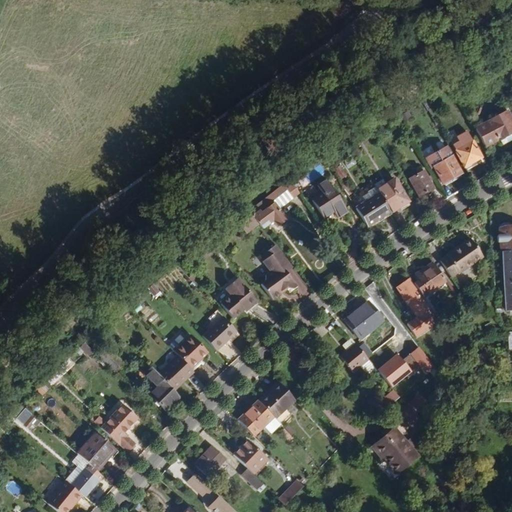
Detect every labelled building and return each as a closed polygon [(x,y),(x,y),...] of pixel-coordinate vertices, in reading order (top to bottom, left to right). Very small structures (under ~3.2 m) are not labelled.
[(511,138),(511,121),(506,111),(474,128),(484,147),(500,139),(503,144),(511,138)] [(480,157),(466,131),(456,137),(458,141),(461,148),(455,151),(463,167),(473,161),(480,157)] [(461,148),(458,141),(452,145),(455,151),(461,148)] [(461,176),(445,146),(428,155),(443,183),(444,182),(446,185),(461,176)] [(443,183),(428,155),(423,158),(429,169),(433,168),(442,184),(443,183)] [(465,170),(475,165),(473,161),(463,167),(465,170)] [(346,176),(340,166),(334,169),(341,180),(346,176)] [(433,189),(423,171),(408,178),(418,197),(433,189)] [(298,194),(309,186),(301,175),(291,183),(298,194)] [(347,213),(325,179),(316,185),(321,194),(310,201),(322,220),(334,212),(338,219),(347,213)] [(408,202),(394,179),(376,190),(378,194),(390,212),(391,213),(408,202)] [(286,219),(273,201),(286,191),(293,198),(298,194),(291,183),(289,180),(248,210),(258,224),(263,229),(272,221),(277,227),(286,219)] [(378,194),(376,190),(375,188),(368,193),(371,198),(378,194)] [(279,209),(293,198),(286,191),(273,201),(279,209)] [(390,212),(378,194),(371,198),(355,208),(366,227),(390,212)] [(258,224),(248,210),(241,216),(245,221),(240,226),(246,233),(258,224)] [(511,227),(511,228),(511,223),(508,222),(503,222),(500,224),(501,234),(497,235),(498,241),(501,241),(502,253),(511,251),(511,227)] [(347,249),(338,237),(332,242),(340,254),(347,249)] [(458,274),(482,258),(469,238),(445,255),(446,257),(439,261),(450,278),(457,273),(458,274)] [(296,286),(285,272),(280,265),(286,260),(274,245),(263,253),(266,258),(261,262),(266,268),(269,268),(268,273),(266,274),(280,291),(285,287),(286,289),(288,292),(296,286)] [(511,251),(502,253),(501,253),(504,311),(511,310),(511,251)] [(291,267),(286,260),(280,265),(285,272),(291,267)] [(445,282),(431,263),(414,275),(417,280),(412,283),(422,297),(445,282)] [(280,291),(266,274),(264,275),(264,281),(260,284),(272,299),(281,292),(280,291)] [(255,302),(255,299),(236,277),(224,288),(230,294),(219,304),(232,318),(243,310),(242,308),(245,305),(250,306),(255,302)] [(433,325),(425,312),(430,308),(422,297),(412,283),(409,279),(395,288),(401,297),(403,296),(409,305),(408,306),(416,317),(407,323),(417,336),(433,325)] [(382,321),(367,302),(344,320),(358,339),(382,321)] [(233,334),(219,319),(222,316),(219,312),(209,321),(212,325),(201,335),(215,351),(224,343),(227,346),(239,335),(236,332),(233,334)] [(110,328),(117,321),(112,316),(105,323),(110,328)] [(236,332),(222,316),(219,319),(233,334),(236,332)] [(417,336),(407,323),(406,324),(415,337),(417,336)] [(173,351),(186,337),(180,332),(167,345),(173,351)] [(189,368),(207,352),(189,334),(173,351),(176,355),(189,368)] [(368,360),(350,339),(341,346),(345,351),(339,356),(352,373),(368,360)] [(93,352),(83,343),(79,348),(88,357),(93,352)] [(104,363),(112,354),(105,347),(97,356),(104,363)] [(115,374),(125,364),(113,352),(112,354),(104,363),(115,374)] [(172,391),(193,371),(189,368),(176,355),(156,375),(172,391)] [(368,377),(376,370),(368,360),(359,367),(368,377)] [(156,375),(150,368),(143,375),(155,387),(148,395),(164,412),(179,397),(172,391),(156,375)] [(51,383),(57,377),(53,373),(46,379),(51,383)] [(51,383),(46,379),(41,384),(47,389),(52,385),(51,383)] [(273,418),(293,400),(277,382),(256,401),(273,418)] [(40,396),(47,389),(41,384),(35,390),(40,396)] [(378,414),(398,397),(392,391),(379,402),(375,398),(368,403),(378,414)] [(273,418),(256,401),(236,420),(252,436),(262,426),(269,434),(279,424),(273,418)] [(19,423),(28,413),(19,404),(10,413),(19,423)] [(122,433),(136,418),(121,404),(104,422),(100,428),(126,452),(134,444),(122,433)] [(37,420),(30,414),(21,424),(25,428),(30,423),(33,425),(37,420)] [(100,428),(104,422),(97,416),(93,421),(100,428)] [(290,427),(281,428),(283,442),(293,440),(290,427)] [(399,435),(393,428),(370,447),(380,460),(384,457),(397,473),(417,456),(404,441),(399,435)] [(112,447),(94,431),(75,454),(87,464),(95,471),(107,456),(106,455),(112,447)] [(408,437),(403,431),(399,435),(404,441),(408,437)] [(266,460),(246,440),(232,455),(252,474),(266,460)] [(136,445),(127,453),(134,460),(143,452),(136,445)] [(207,478),(224,458),(211,445),(193,464),(207,478)] [(110,459),(117,451),(112,447),(106,455),(107,456),(110,459)] [(69,486),(87,464),(75,454),(69,461),(75,466),(63,480),(64,481),(69,486)] [(83,498),(101,476),(87,464),(69,486),(81,496),(83,498)] [(262,483),(247,469),(241,476),(255,490),(262,483)] [(75,503),(81,496),(69,486),(64,481),(46,503),(56,511),(65,511),(74,501),(75,503)] [(284,505),(302,486),(298,482),(280,501),(284,505)] [(107,490),(100,483),(90,493),(97,500),(107,490)]
